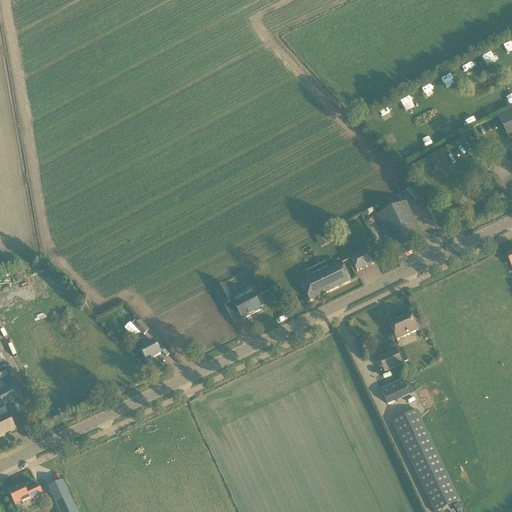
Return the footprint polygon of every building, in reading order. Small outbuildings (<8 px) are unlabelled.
[(511,108),(496,116),(508,141),(511,138),(511,108)] [(412,252),(409,246),(423,240),(406,202),(377,216),(397,259),(412,252)] [(316,236),(320,247),(328,244),(324,233),(316,236)] [(349,260),(355,273),(373,264),(366,251),(349,260)] [(301,283),(306,293),(311,302),(350,282),(341,263),(301,283)] [(233,303),(223,285),(215,290),(225,307),(233,303)] [(262,307),(259,301),(257,302),(253,295),(233,306),(242,321),(261,311),(260,308),(262,307)] [(388,324),(393,333),(396,341),(418,331),(410,314),(388,324)] [(148,331),(139,321),(133,327),(141,337),(148,331)] [(138,349),(140,354),(142,353),(147,362),(160,355),(153,341),(146,345),(143,339),(135,343),(138,349)] [(403,364),(408,362),(402,348),(397,350),(403,364)] [(377,359),(383,374),(402,365),(395,350),(377,359)] [(0,409),(22,399),(8,371),(0,374),(0,364),(1,364),(0,361),(0,409)] [(402,382),(381,392),(388,406),(409,396),(402,382)] [(390,423),(432,511),(437,511),(460,502),(416,410),(390,423)] [(0,418),(0,438),(15,431),(8,414),(0,418)] [(75,511),(61,480),(46,487),(57,511),(75,511)] [(23,487),(9,494),(15,507),(21,504),(22,506),(43,496),(38,486),(25,492),(23,487)]
